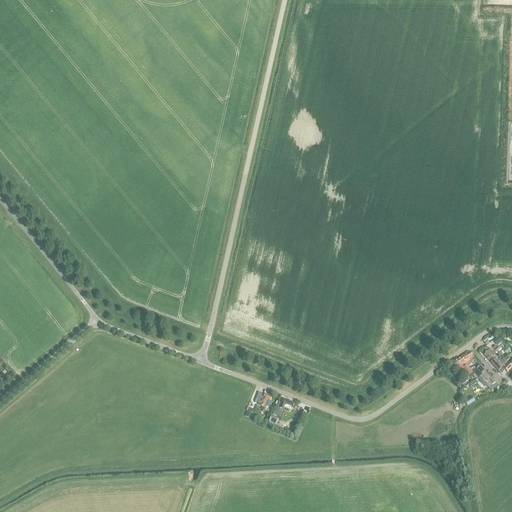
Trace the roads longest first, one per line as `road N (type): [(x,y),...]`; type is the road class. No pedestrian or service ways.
road 1 (track): [(113,304),(361,394),(491,296),(511,297)]
road 2 (unclassified): [(200,361),(284,0)]
road 3 (tertiary): [(200,361),(361,419),(468,346)]
road 4 (track): [(0,167),(113,304)]
road 5 (tertiary): [(97,321),(0,199)]
road 6 (unclassified): [(0,402),(97,321)]
